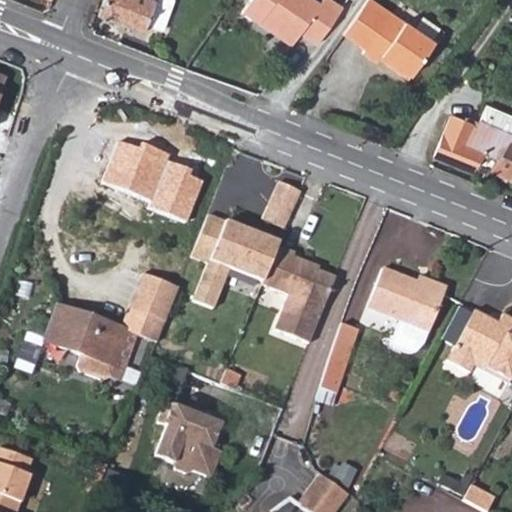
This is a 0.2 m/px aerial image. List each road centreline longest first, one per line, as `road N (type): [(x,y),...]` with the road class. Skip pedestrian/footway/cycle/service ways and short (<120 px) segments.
road 1 (tertiary): [(63,49),(511,226)]
road 2 (unclassified): [(63,49),(0,241)]
